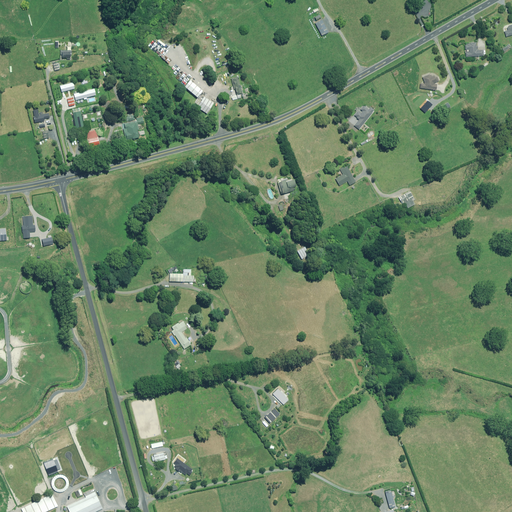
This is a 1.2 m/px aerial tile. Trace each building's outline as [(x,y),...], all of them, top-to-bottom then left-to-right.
[(314,23),(322,19),(319,15),(315,18),(315,19),(313,20),(314,23)] [(329,32),(322,20),(315,24),(322,36),(329,32)] [(477,50),(477,43),(468,43),(468,45),(465,45),(467,60),(476,59),(475,57),(484,56),(483,50),(477,50)] [(60,51),(60,55),(62,55),(62,60),(70,60),(70,51),(60,51)] [(435,78),(435,75),(432,76),(429,75),(423,78),(425,83),(425,84),(421,83),(420,89),(436,91),(437,86),(437,84),(434,84),(439,82),(437,77),(435,78)] [(238,77),(232,78),(237,96),(243,94),(238,77)] [(202,91),(190,81),(184,87),(197,98),(202,91)] [(213,103),(204,97),(197,107),(207,114),(213,103)] [(368,110),(364,106),(361,109),(363,111),(361,114),(358,112),(354,116),(359,120),(354,126),(359,130),(374,111),(370,107),(368,110)] [(39,115),(38,110),(33,110),(34,116),(34,117),(35,123),(44,121),(44,119),(48,118),(48,114),(39,115)] [(84,128),(81,112),(73,113),(76,129),(84,128)] [(132,127),(132,124),(124,125),(125,129),(124,129),(126,139),(132,138),(132,139),(139,138),(136,126),(132,127)] [(99,143),(96,131),(86,133),(89,145),(99,143)] [(356,183),(347,167),(341,170),(343,175),(336,179),(340,186),(348,181),(350,186),(356,183)] [(296,187),(294,180),(279,184),(282,194),(295,191),(294,188),(296,187)] [(413,198),(410,192),(399,198),(402,204),(404,202),(407,208),(414,205),(411,198),(413,198)] [(27,224),(25,216),(18,218),(20,226),(27,224)] [(31,240),(27,226),(23,227),(27,242),(31,240)] [(306,246),(297,251),(301,260),(310,255),(306,246)] [(194,278),(194,276),(186,276),(186,274),(170,274),(169,281),(194,282),(194,281),(196,281),(196,278),(194,278)] [(187,328),(183,322),(179,324),(178,323),(172,327),(174,330),(171,332),(174,336),(175,335),(184,349),(191,345),(187,338),(186,339),(181,332),(187,328)] [(288,400),(279,391),(274,395),(283,405),(288,400)] [(165,460),(163,453),(152,456),(153,461),(155,461),(155,462),(165,460)] [(402,490),(404,495),(408,495),(408,492),(414,491),(414,487),(402,490)] [(95,491),(67,505),(70,511),(87,511),(102,505),(95,491)] [(395,507),(391,492),(385,494),(390,509),(395,507)] [(41,511),(59,504),(53,493),(22,507),(24,511),(41,511)]
